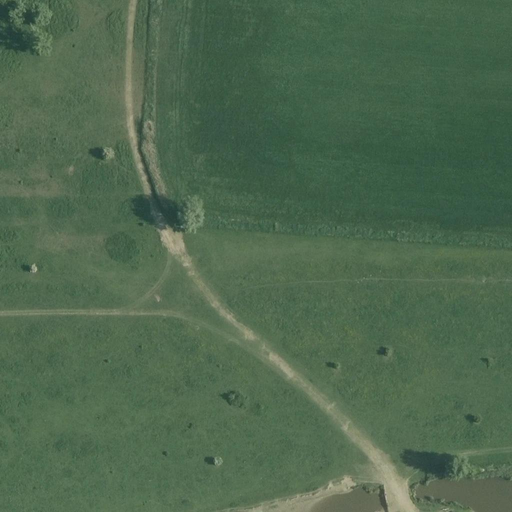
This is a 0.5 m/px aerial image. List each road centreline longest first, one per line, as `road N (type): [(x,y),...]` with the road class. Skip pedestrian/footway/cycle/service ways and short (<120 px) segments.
road 1 (track): [(412,511),(375,454),(261,347)]
road 2 (track): [(261,347),(188,274),(181,250)]
